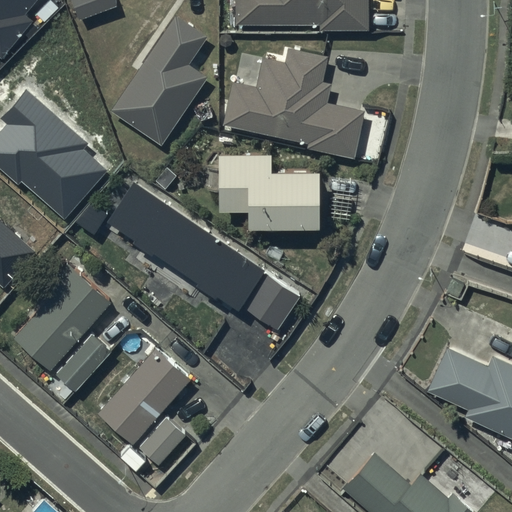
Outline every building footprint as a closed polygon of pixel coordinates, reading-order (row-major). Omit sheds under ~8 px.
[(0,0),(0,56),(0,57),(29,22),(21,15),(34,0),(0,0)] [(117,4),(115,0),(74,0),(80,17),(117,4)] [(368,28),(367,0),(235,0),(236,24),(320,23),(320,28),(368,28)] [(207,34),(175,13),(112,110),(161,142),(206,74),(188,63),(207,34)] [(233,79),(223,121),(309,142),(308,145),(354,156),(365,110),(326,101),(331,81),(322,79),(327,56),(289,47),(286,60),(264,55),(257,85),(233,79)] [(8,124),(0,133),(0,165),(18,181),(20,178),(64,217),(106,171),(81,149),(86,144),(27,91),(2,119),(8,124)] [(249,207),(249,224),(320,225),(320,169),(272,169),(272,151),(220,151),(220,207),(249,207)] [(239,309),(267,268),(135,181),(108,223),(239,309)] [(109,213),(92,201),(79,220),(96,232),(109,213)] [(0,224),(0,283),(3,286),(33,253),(0,224)] [(51,368),(109,299),(66,263),(46,287),(51,292),(13,336),(51,368)] [(302,296),(268,272),(245,306),(278,329),(302,296)] [(111,348),(93,331),(57,373),(75,389),(111,348)] [(192,375),(157,345),(99,411),(134,442),(192,375)] [(469,407),(465,414),(511,435),(511,362),(493,354),(488,365),(447,346),(427,388),(469,407)] [(185,431),(164,415),(141,445),(161,461),(185,431)] [(375,449),(343,486),(373,511),(474,511),(453,493),(450,496),(421,471),(412,481),(375,449)]
